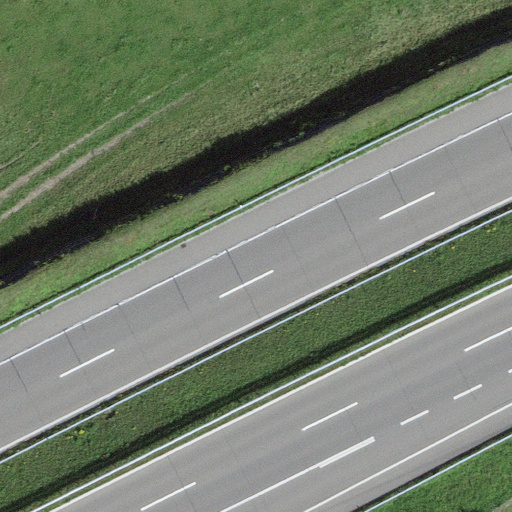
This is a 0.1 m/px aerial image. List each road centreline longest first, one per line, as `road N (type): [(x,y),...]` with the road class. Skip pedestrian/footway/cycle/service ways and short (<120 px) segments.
road 1 (motorway): [(511,157),(0,408)]
road 2 (motorway): [(144,511),(511,331)]
